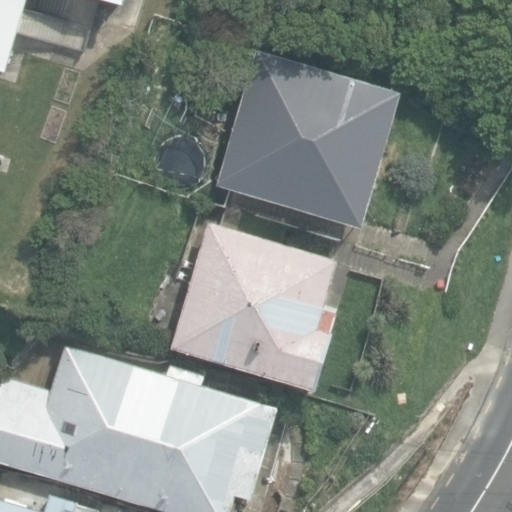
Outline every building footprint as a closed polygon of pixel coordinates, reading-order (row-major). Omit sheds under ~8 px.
[(0,0),(0,70),(20,77),(41,0),(0,0)] [(379,222),(420,87),(266,41),(223,182),(379,222)] [(351,257),(215,218),(179,346),(333,389),(351,329),(340,327),(345,311),(336,308),(351,257)] [(289,404),(69,341),(56,388),(8,374),(0,402),(0,457),(192,511),(241,511),(248,489),(264,493),(289,404)] [(51,508),(0,493),(0,511),(135,511),(131,506),(122,511),(94,511),(84,510),(87,499),(58,491),(51,508)]
